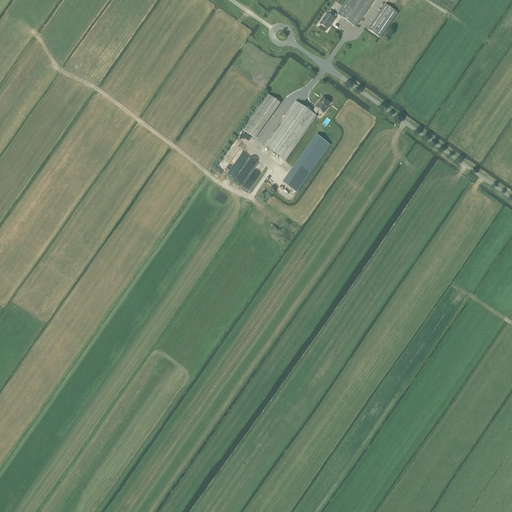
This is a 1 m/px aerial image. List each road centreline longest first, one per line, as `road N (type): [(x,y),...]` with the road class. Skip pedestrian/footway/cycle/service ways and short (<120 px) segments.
road 1 (track): [(30,31),(64,73),(236,192),(249,198),(273,164),(255,150)]
road 2 (unclassified): [(511,198),(289,40)]
